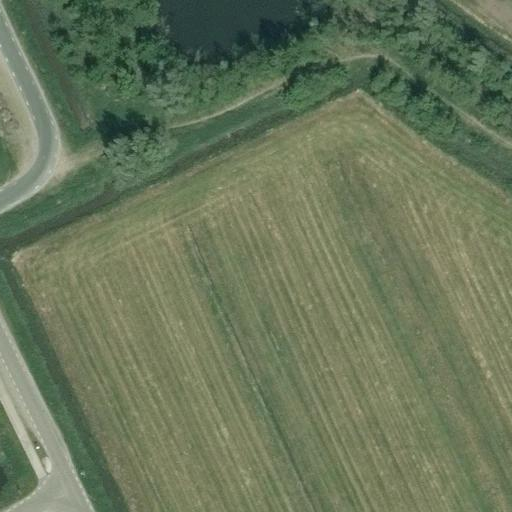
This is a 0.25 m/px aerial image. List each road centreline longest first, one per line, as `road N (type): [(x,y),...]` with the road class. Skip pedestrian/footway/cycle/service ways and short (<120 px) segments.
road 1 (unclassified): [(0,200),(34,180),(49,143),(0,29)]
road 2 (unclassified): [(69,484),(0,341)]
